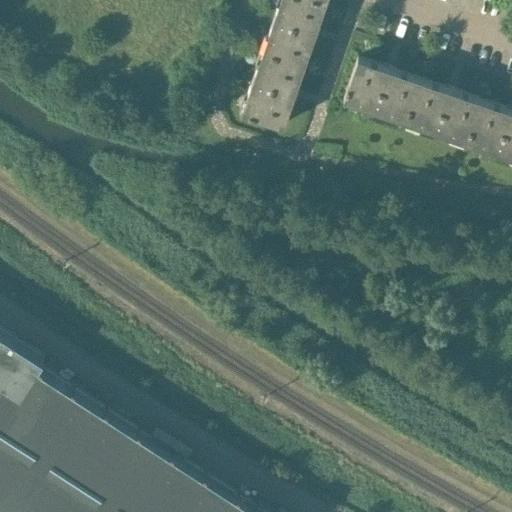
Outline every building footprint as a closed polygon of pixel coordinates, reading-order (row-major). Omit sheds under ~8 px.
[(303,68),(324,6),(305,0),(279,0),(261,54),(303,68)] [(284,123),(296,88),(303,68),(261,54),(242,109),(284,123)] [(413,120),(427,78),(358,55),(344,97),(413,120)] [(473,141),(488,99),(427,78),(413,120),(473,141)] [(511,154),(511,107),(488,99),(473,141),(511,154)] [(0,511),(283,511),(278,508),(275,511),(266,511),(38,363),(43,355),(0,327),(0,511)]
